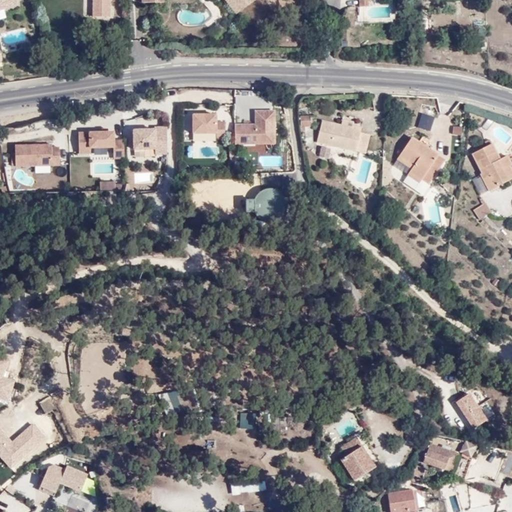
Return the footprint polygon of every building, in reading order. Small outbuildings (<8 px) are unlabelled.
[(15,0),(0,0),(0,8),(17,4),(15,0)] [(93,0),(93,16),(109,17),(109,0),(93,0)] [(225,0),(237,15),(257,0),(225,0)] [(234,125),(234,144),(275,143),(274,111),(256,112),(256,125),(234,125)] [(421,113),(417,128),(430,131),(434,116),(421,113)] [(193,115),(193,133),(216,133),(216,138),(225,138),(225,122),(216,122),(216,115),(193,115)] [(318,129),(317,118),(301,119),(302,134),(310,133),(310,129),(318,129)] [(359,152),(363,133),(364,129),(353,126),(352,130),(324,125),(319,143),(325,144),(334,146),(359,152)] [(156,151),(166,151),(166,126),(134,126),(134,145),(156,145),(156,151)] [(461,135),(462,126),(452,126),(452,134),(461,135)] [(79,133),(79,153),(90,153),(90,148),(113,147),(114,158),(124,158),(124,140),(114,141),(114,132),(79,133)] [(371,134),(363,133),(359,152),(368,153),(371,134)] [(411,138),(399,160),(414,168),(411,173),(409,176),(423,183),(439,154),(411,138)] [(334,146),(325,144),(322,154),(332,156),(334,146)] [(60,165),(59,148),(52,148),(52,145),(15,146),(15,167),(60,165)] [(497,162),(489,147),(469,159),(480,178),(471,184),(480,198),(511,180),(511,177),(507,168),(510,166),(504,158),(497,162)] [(445,157),(439,154),(423,183),(429,187),(445,157)] [(414,168),(399,160),(397,165),(411,173),(414,168)] [(423,183),(409,176),(408,180),(420,187),(423,183)] [(124,191),(124,182),(101,182),(101,191),(124,191)] [(249,198),(248,209),(257,209),(260,217),(267,221),(277,223),(283,220),(291,214),(293,205),(292,197),(287,190),(279,185),(271,185),(263,189),(257,198),(249,198)] [(492,215),(485,206),(474,214),(480,223),(492,215)] [(7,361),(0,358),(0,398),(8,401),(14,381),(2,377),(7,361)] [(469,394),(456,402),(473,429),(486,420),(469,394)] [(0,456),(11,468),(45,439),(33,426),(12,444),(0,430),(0,456)] [(354,482),(376,468),(356,438),(341,448),(346,457),(340,460),(354,482)] [(474,460),(478,452),(463,444),(459,452),(474,460)] [(429,453),(425,463),(452,472),(458,455),(441,449),(431,446),(429,453)] [(39,490),(54,496),(60,483),(80,491),(87,475),(67,466),(65,469),(54,465),(49,467),(39,490)] [(418,466),(414,482),(423,484),(428,468),(418,466)] [(266,481),(231,481),(231,492),(266,493),(266,481)] [(391,501),(393,511),(414,511),(424,509),(420,494),(391,501)] [(462,511),(458,496),(448,499),(451,511),(462,511)] [(268,511),(280,510),(279,501),(268,502),(268,511)]
